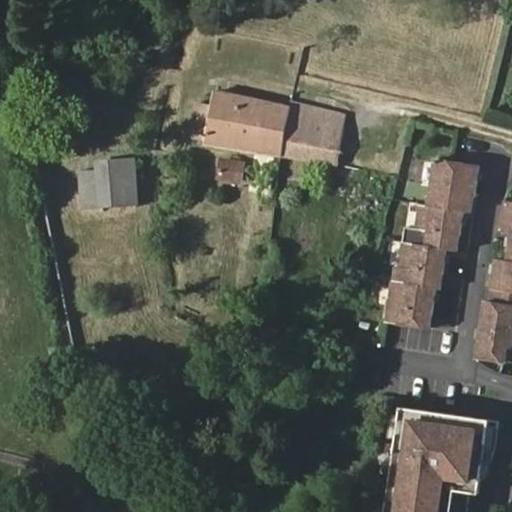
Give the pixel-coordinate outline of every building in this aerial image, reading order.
[(58,109),(84,108),(82,76),(57,77),(58,109)] [(283,152),(290,108),(216,92),(212,108),(195,105),(189,136),(204,138),(204,141),(280,154),(280,153),(283,152)] [(336,162),(343,115),(291,104),(290,108),(283,152),(280,153),(280,154),(336,162)] [(370,181),(393,185),(399,146),(376,142),(370,181)] [(429,328),(435,288),(440,289),(447,249),(453,250),(473,164),(435,158),(427,203),(418,202),(414,227),(404,226),(398,266),(395,265),(392,280),(391,280),(384,321),(429,328)] [(132,160),(96,162),(97,171),(83,172),(85,237),(135,235),(132,160)] [(222,160),(219,177),(240,180),(242,164),(222,160)] [(469,211),(471,196),(475,197),(480,165),(473,164),(453,250),(458,250),(464,210),(469,211)] [(511,200),(505,199),(500,230),(511,232),(507,259),(496,257),(489,300),(484,299),(474,358),(503,362),(503,359),(505,344),(511,345),(511,335),(511,200)] [(292,317),(288,343),(325,349),(329,323),(292,317)] [(478,498),(483,468),(489,469),(496,450),(500,422),(402,407),(390,497),(470,498),(469,497),(478,498)] [(467,511),(470,498),(390,497),(387,511),(467,511)]
